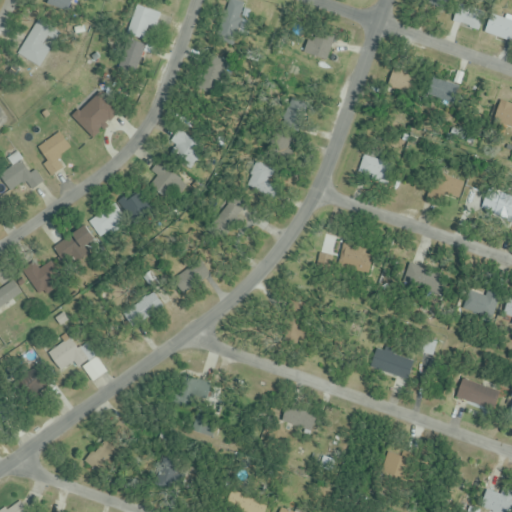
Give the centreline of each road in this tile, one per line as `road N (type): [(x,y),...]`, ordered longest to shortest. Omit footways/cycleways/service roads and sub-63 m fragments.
road 1 (residential): [(0,467),(250,288),(294,237),(385,0)]
road 2 (residential): [(187,335),(511,451)]
road 3 (residential): [(0,250),(148,133),(197,0)]
road 4 (residential): [(511,69),(311,0)]
road 5 (residential): [(316,194),(511,262)]
road 6 (residential): [(8,462),(146,511)]
